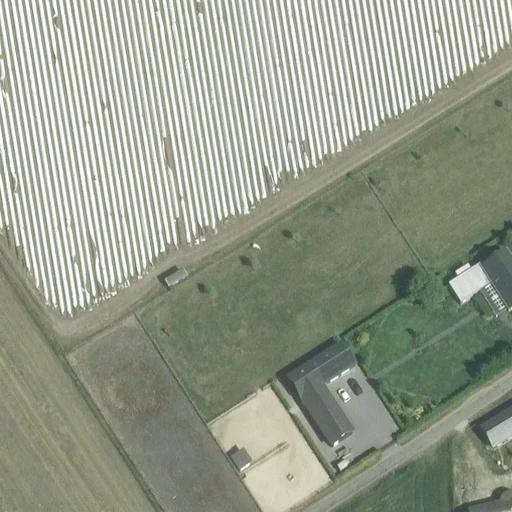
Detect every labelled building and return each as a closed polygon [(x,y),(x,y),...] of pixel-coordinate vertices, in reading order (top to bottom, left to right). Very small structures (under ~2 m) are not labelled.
[(511,309),(511,265),(506,256),(482,271),(479,267),(471,273),(467,268),(454,276),(457,281),(447,288),(459,305),(491,285),(508,312),(511,309)] [(341,347),(287,381),(331,449),(351,436),(321,389),(355,367),(341,347)] [(511,437),(511,407),(478,430),(492,451),(511,437)] [(463,467),(459,467),(459,487),(478,487),(477,467),(473,467),(473,457),(462,457),(463,467)] [(501,505),(472,511),(511,511),(511,497),(508,497),(505,498),(503,500),(502,503),(501,505)]
